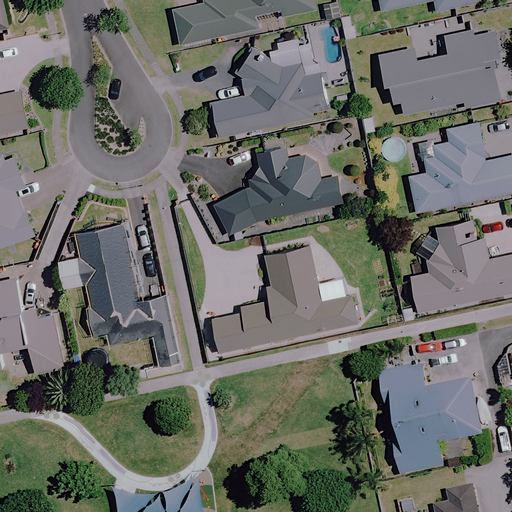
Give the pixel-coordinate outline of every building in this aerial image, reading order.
[(0,0),(0,29),(10,27),(3,0),(0,0)] [(215,0),(172,9),(180,46),(259,29),(256,17),(278,12),(279,19),(317,11),(315,0),(215,0)] [(364,0),(365,1),(367,0),(378,0),(381,11),(433,0),(435,12),(475,3),(474,0),(364,0)] [(495,56),(490,28),(444,38),(443,29),(411,36),(414,48),(379,55),(389,105),(400,102),(403,114),(463,101),(464,108),(498,101),(489,57),(495,56)] [(327,110),(319,74),(317,62),(311,63),(306,42),(296,44),(295,38),(270,43),(274,60),(239,67),(245,96),(212,102),(219,138),(314,118),(313,113),(327,110)] [(0,94),(0,132),(29,126),(22,90),(0,94)] [(477,122),(446,128),(449,140),(432,144),(435,156),(422,159),(425,173),(408,177),(416,213),(511,192),(511,154),(485,160),(477,122)] [(308,179),(318,167),(302,154),(293,166),(282,142),(255,154),(262,169),(252,173),(255,178),(248,181),(251,186),(213,204),(228,236),(269,217),(338,207),(333,175),(308,179)] [(26,187),(13,150),(0,154),(0,247),(33,236),(16,190),(26,187)] [(478,238),(474,219),(417,232),(426,274),(410,277),(418,313),(511,292),(511,254),(487,260),(482,237),(478,238)] [(136,300),(120,224),(77,234),(81,256),(57,261),(63,289),(87,284),(92,309),(86,311),(93,347),(153,335),(159,364),(178,361),(164,295),(136,300)] [(308,244),(264,252),(270,284),(263,301),(241,306),(242,313),(211,319),(218,356),(359,328),(352,295),(319,302),(308,244)] [(45,298),(40,277),(0,285),(0,371),(6,370),(3,353),(30,347),(37,377),(67,370),(54,310),(47,311),(45,298)] [(390,442),(397,474),(445,464),(441,445),(484,436),(472,377),(429,386),(424,363),(376,372),(387,424),(393,423),(396,441),(390,442)] [(451,501),(436,504),(437,511),(477,511),(472,483),(449,487),(451,501)]
